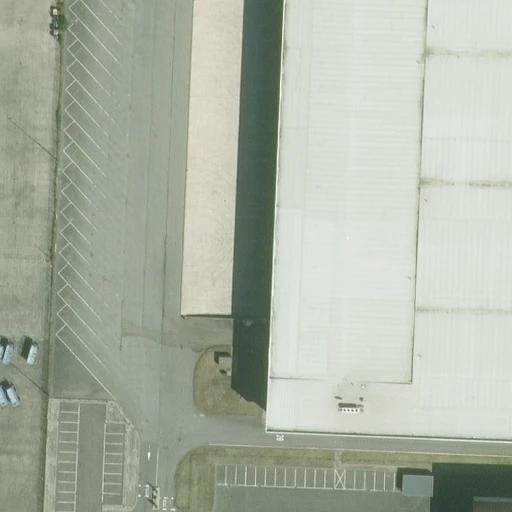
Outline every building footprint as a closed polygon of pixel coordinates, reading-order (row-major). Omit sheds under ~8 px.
[(511,0),(282,0),(265,412),(265,418),(433,425),(511,427),(511,0)] [(79,36),(70,44),(91,67),(99,59),(79,36)] [(98,122),(91,128),(109,149),(116,142),(98,122)] [(72,158),(64,165),(85,189),(93,181),(72,158)] [(108,214),(117,207),(95,184),(87,191),(108,214)] [(99,286),(106,279),(70,240),(63,247),(99,286)] [(511,511),(511,498),(472,497),(471,511),(511,511)]
